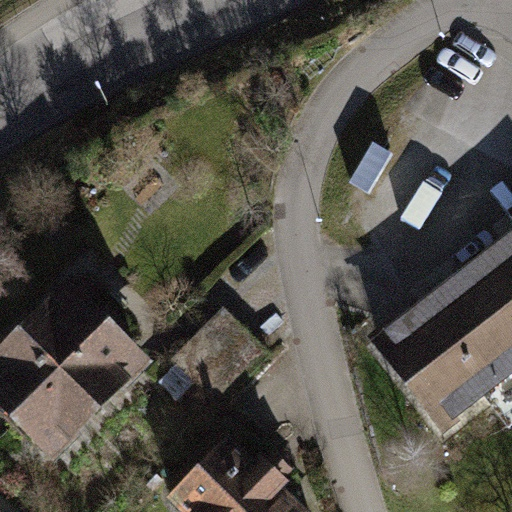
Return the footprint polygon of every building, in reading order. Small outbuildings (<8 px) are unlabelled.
[(0,0),(0,38),(87,0),(0,0)] [(511,234),(370,347),(441,448),(511,389),(511,234)] [(67,283),(0,355),(0,412),(55,469),(157,366),(67,283)] [(267,359),(226,313),(168,363),(212,403),(267,359)] [(314,511),(242,438),(170,507),(174,511),(314,511)]
